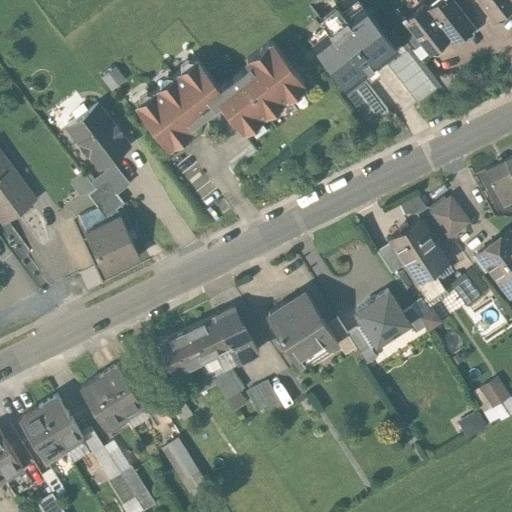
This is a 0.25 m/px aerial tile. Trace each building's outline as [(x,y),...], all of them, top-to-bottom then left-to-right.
[(440,41),(449,35),(421,0),(405,13),(403,11),(401,13),(430,50),(436,51),(440,47),(440,41)] [(422,0),(421,0),(449,35),(452,39),(462,31),(469,32),(473,29),(474,26),(472,24),(473,23),(454,0),(430,0),(425,4),(422,0)] [(505,8),(511,2),(511,0),(480,0),(494,17),(500,18),(505,15),(505,8)] [(396,48),(361,3),(345,15),(341,9),(324,22),(328,28),(312,40),(346,85),(396,48)] [(214,104),(220,99),(240,126),(245,126),(303,83),(303,79),(272,38),(267,37),(245,54),(244,58),(250,66),(228,83),(224,78),(218,82),(199,56),(194,56),(137,99),(137,104),(166,143),(171,143),(193,127),(194,123),(193,120),(200,115),(195,109),(210,98),(214,104)] [(128,142),(98,102),(88,109),(84,103),(73,111),(77,117),(67,124),(80,141),(80,144),(86,153),(90,154),(98,165),(128,142)] [(24,179),(0,146),(0,210),(6,219),(31,201),(18,183),(24,179)] [(511,154),(485,168),(502,203),(511,198),(511,154)] [(455,234),(475,213),(451,190),(431,210),(455,234)] [(140,254),(118,208),(115,207),(106,214),(98,204),(78,214),(105,271),(140,254)] [(447,259),(421,218),(402,229),(401,227),(388,235),(427,296),(444,285),(433,268),(447,259)] [(511,281),(511,233),(508,229),(493,241),(492,239),(477,250),(505,287),(511,281)] [(453,276),(468,301),(487,290),(472,265),(453,276)] [(387,287),(354,308),(376,341),(408,319),(387,287)] [(336,336),(306,289),(287,301),(282,300),(269,309),(267,314),(298,362),(336,336)] [(232,305),(186,327),(200,357),(228,344),(236,359),(258,348),(251,333),(249,334),(242,319),(240,320),(232,305)] [(200,357),(186,327),(156,341),(164,356),(159,358),(162,365),(166,362),(170,370),(200,357)] [(116,362),(98,373),(123,413),(141,402),(116,362)] [(474,386),(491,422),(511,411),(511,390),(503,372),(474,386)] [(123,413),(98,373),(80,385),(105,425),(123,413)] [(258,406),(281,395),(271,374),(248,385),(258,406)] [(56,393),(38,404),(63,445),(81,434),(56,393)] [(63,445),(38,404),(18,417),(43,457),(63,445)] [(478,405),(460,418),(471,435),(489,422),(478,405)] [(182,431),(164,442),(191,487),(209,476),(182,431)] [(0,432),(0,471),(3,476),(21,465),(0,432)] [(44,471),(56,487),(65,481),(52,465),(44,471)] [(40,497),(47,511),(69,511),(58,488),(40,497)]
